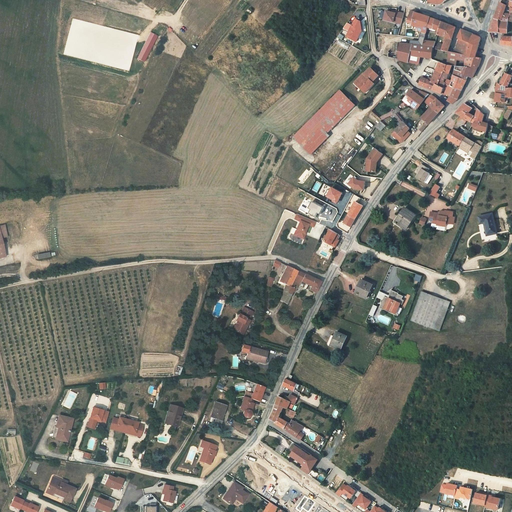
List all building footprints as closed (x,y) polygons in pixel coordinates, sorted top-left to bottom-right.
[(495,17),(494,19),(499,19),(499,20),(507,21),(509,15),(503,14),(506,5),(500,3),(497,12),(495,17)] [(392,12),(387,11),(384,20),(401,24),(404,13),(399,12),(396,11),(396,13),(392,12)] [(416,12),(411,11),(408,20),(407,26),(407,28),(407,29),(413,28),(414,19),(416,12)] [(418,13),(416,12),(414,19),(413,28),(415,28),(415,26),(423,28),(422,32),(426,33),(428,26),(430,17),(426,16),(418,13)] [(507,33),(507,21),(499,20),(499,19),(494,19),(491,27),(489,32),(493,32),(507,33)] [(360,22),(356,20),(352,26),(349,32),(347,36),(356,41),(361,30),(360,22)] [(436,49),(442,50),(451,25),(448,24),(441,21),(439,30),(438,32),(437,37),(439,37),(436,49)] [(456,27),(451,25),(442,50),(448,51),(456,27)] [(471,44),(473,34),(467,32),(461,29),(458,38),(459,39),(471,44)] [(158,36),(151,33),(138,58),(145,61),(158,36)] [(471,44),(468,55),(468,58),(475,58),(475,57),(477,51),(478,45),(480,37),(473,34),(471,44)] [(511,36),(501,36),(500,44),(502,44),(505,45),(508,46),(511,46),(511,36)] [(425,38),(421,37),(420,41),(411,41),(410,44),(412,45),(422,46),(424,41),(425,38)] [(459,39),(455,52),(458,53),(460,53),(468,55),(471,44),(459,39)] [(399,43),(399,45),(398,59),(399,60),(409,63),(409,62),(412,45),(410,44),(399,43)] [(422,46),(412,45),(409,62),(419,65),(420,58),(432,59),(433,52),(433,48),(428,48),(422,46)] [(455,52),(450,51),(449,51),(448,55),(446,64),(451,65),(453,59),(457,60),(458,53),(455,52)] [(481,58),(475,57),(475,58),(468,58),(468,55),(460,53),(458,53),(457,60),(453,59),(451,65),(456,66),(462,67),(465,67),(465,63),(472,64),(478,66),(480,62),(481,58)] [(426,87),(432,90),(434,84),(438,86),(440,82),(444,72),(446,64),(439,62),(432,79),(429,78),(428,80),(426,87)] [(466,79),(468,75),(469,73),(461,71),(462,67),(456,66),(454,75),(466,79)] [(474,74),(476,69),(472,67),(465,67),(462,67),(461,71),(469,73),(468,75),(472,78),(474,74)] [(376,80),(375,79),(379,76),(378,75),(371,68),(365,74),(366,74),(365,76),(366,78),(357,87),(359,88),(366,95),(375,86),(373,84),(375,81),(376,80)] [(445,79),(447,80),(449,74),(444,72),(440,82),(443,83),(445,79)] [(507,86),(508,86),(511,78),(511,74),(506,73),(501,84),(507,86)] [(357,87),(366,78),(365,76),(363,75),(353,86),(357,90),(359,88),(357,87)] [(456,101),(458,99),(463,88),(466,79),(454,75),(451,82),(450,86),(454,88),(450,96),(449,97),(447,100),(452,103),(456,101)] [(438,86),(434,84),(432,90),(441,94),(443,90),(443,88),(444,87),(445,84),(448,85),(447,88),(446,91),(445,94),(450,96),(454,88),(450,86),(451,82),(447,80),(445,79),(443,83),(440,82),(438,86)] [(506,97),(511,97),(511,87),(507,87),(507,86),(501,84),(497,83),(496,88),(496,97),(497,97),(496,101),(505,102),(506,97)] [(294,136),(303,145),(330,118),(337,125),(356,106),(340,90),(294,136)] [(411,90),(403,100),(416,110),(424,100),(411,90)] [(436,98),(431,95),(425,102),(431,107),(438,113),(444,106),(437,99),(436,98)] [(472,121),(473,116),(467,112),(470,106),(464,103),(460,108),(456,113),(461,116),(467,120),(472,122),(472,121)] [(423,116),(422,117),(426,121),(428,124),(430,122),(437,114),(438,113),(431,107),(423,116)] [(509,119),(511,112),(511,109),(507,108),(507,110),(503,117),(509,119)] [(476,120),(482,122),(484,114),(478,109),(476,118),(475,120),(476,120)] [(402,124),(404,122),(397,113),(394,114),(402,124)] [(462,126),(464,125),(467,120),(461,116),(456,123),(462,126)] [(337,125),(330,118),(303,145),(310,152),(337,125)] [(485,123),(482,122),(476,120),(474,124),(472,127),(474,127),(482,130),(483,130),(485,123)] [(381,121),(375,127),(381,131),(386,125),(381,121)] [(422,131),(428,124),(426,121),(418,130),(419,130),(421,132),(422,131)] [(410,128),(404,122),(402,124),(395,132),(392,135),(398,140),(404,140),(410,133),(408,130),(410,128)] [(462,126),(456,123),(453,129),(456,131),(462,126)] [(499,128),(495,126),(491,140),(497,141),(497,140),(499,128)] [(460,146),(466,137),(456,131),(453,129),(447,139),(459,145),(460,146)] [(478,144),(466,137),(460,146),(459,148),(467,153),(468,156),(471,157),(474,153),(478,144)] [(474,153),(477,155),(482,147),(478,144),(474,153)] [(368,158),(367,166),(370,166),(370,171),(376,172),(377,162),(383,154),(380,152),(375,148),(368,158)] [(429,168),(422,164),(418,172),(419,173),(417,177),(428,183),(433,175),(429,173),(430,173),(427,171),(429,168)] [(364,181),(357,181),(353,177),(348,184),(354,189),(363,190),(364,181)] [(467,188),(476,191),(478,185),(469,182),(467,188)] [(429,194),(438,198),(439,194),(436,193),(439,187),(435,184),(429,194)] [(332,201),(336,203),(342,193),(331,187),(326,196),(333,200),(332,201)] [(354,221),(363,206),(355,201),(344,222),(351,226),(354,221)] [(308,208),(310,209),(308,213),(315,217),(317,213),(318,214),(322,207),(311,202),(308,208)] [(415,216),(405,208),(395,221),(406,229),(415,216)] [(431,213),(430,221),(434,222),(434,221),(439,221),(438,224),(440,225),(447,226),(447,223),(454,223),(455,216),(452,216),(453,211),(445,210),(445,212),(441,211),(440,215),(439,216),(437,214),(431,213)] [(308,225),(313,227),(315,222),(297,214),(295,219),(300,221),(308,225)] [(486,222),(489,235),(498,233),(494,214),(481,216),(482,223),(486,222)] [(308,225),(300,221),(294,235),(303,239),(305,233),(304,233),(306,230),(308,225)] [(339,235),(331,230),(324,241),(334,247),(339,240),(337,239),(339,235)] [(11,241),(10,234),(0,236),(0,270),(11,268),(5,243),(11,241)] [(279,282),(285,285),(283,291),(291,295),(292,292),(294,288),(290,286),(298,271),(287,266),(279,282)] [(294,292),(301,282),(305,274),(298,271),(290,286),(294,288),(292,292),(294,292)] [(321,282),(305,274),(301,282),(312,286),(310,290),(315,293),(321,282)] [(271,287),(274,278),(269,276),(266,285),(271,287)] [(355,294),(366,299),(373,285),(362,280),(355,294)] [(281,300),(286,303),(287,304),(291,295),(283,291),(281,300)] [(387,299),(377,294),(375,297),(381,300),(377,308),(380,309),(382,310),(383,308),(394,313),(398,306),(400,307),(402,303),(400,301),(402,297),(397,295),(390,291),(387,296),(388,297),(387,299)] [(452,303),(423,292),(412,320),(440,331),(452,303)] [(375,307),(372,305),(367,314),(371,316),(375,307)] [(248,318),(252,310),(245,307),(242,314),(240,314),(237,319),(239,320),(238,323),(237,322),(236,322),(235,323),(235,325),(234,329),(243,333),(250,319),(248,318)] [(336,331),(330,344),(340,349),(347,336),(336,331)] [(244,346),(242,352),(248,354),(247,357),(256,360),(256,361),(266,364),(269,353),(250,348),(244,346)] [(298,383),(291,380),(286,378),(283,385),(295,390),(298,383)] [(256,386),(253,393),(251,398),(259,401),(264,388),(256,386)] [(285,396),(284,398),(291,402),(294,403),(297,397),(290,393),(289,397),(287,396),(288,395),(285,394),(284,396),(285,396)] [(250,398),(245,396),(240,408),(242,409),(241,412),(242,413),(242,414),(243,416),(244,417),(246,417),(247,417),(249,417),(250,416),(251,414),(251,413),(251,411),(253,403),(248,402),(250,398)] [(279,396),(276,404),(284,407),(288,409),(291,402),(284,398),(279,396)] [(225,405),(214,402),(210,416),(220,419),(225,405)] [(279,416),(284,407),(276,404),(274,411),(270,418),(276,421),(279,416)] [(166,423),(176,426),(182,410),(169,406),(167,412),(169,412),(166,423)] [(105,423),(108,413),(92,408),(88,424),(95,426),(96,421),(105,423)] [(290,412),(288,416),(294,417),(300,420),(303,414),(297,411),(296,412),(288,409),(287,411),(290,412)] [(71,418),(57,415),(56,426),(57,427),(56,438),(66,440),(67,430),(69,430),(71,418)] [(290,423),(279,416),(276,421),(275,423),(291,433),(301,440),(305,433),(300,431),(304,425),(292,419),(290,423)] [(116,428),(125,431),(127,422),(118,420),(112,418),(109,429),(115,430),(116,428)] [(127,422),(125,431),(134,433),(133,435),(139,437),(142,426),(136,425),(127,422)] [(199,459),(210,464),(217,445),(203,440),(201,445),(203,446),(199,459)] [(304,451),(297,447),(293,452),(291,455),(305,464),(302,469),(308,473),(318,459),(311,455),(310,456),(304,451)] [(117,478),(109,475),(105,484),(114,488),(115,486),(120,488),(124,479),(118,477),(117,478)] [(62,481),(56,479),(54,485),(50,483),(46,492),(52,495),(53,492),(63,496),(62,500),(68,502),(74,489),(64,485),(65,481),(62,480),(62,481)] [(242,503),(247,495),(240,490),(242,488),(234,483),(227,493),(224,499),(231,504),(235,498),(242,503)] [(344,483),(336,493),(341,496),(344,492),(352,498),(357,490),(352,487),(349,485),(348,486),(344,483)] [(440,492),(444,493),(444,494),(454,496),(456,486),(446,483),(446,485),(442,484),(440,492)] [(174,487),(165,485),(164,489),(166,490),(165,494),(164,501),(174,503),(176,491),(173,491),(174,487)] [(460,487),(460,489),(457,489),(455,498),(458,499),(458,497),(468,499),(471,489),(460,487)] [(63,496),(53,492),(52,497),(62,501),(62,500),(63,496)] [(486,495),(475,493),(473,503),(484,505),(486,495)] [(360,494),(353,504),(356,507),(359,503),(366,508),(372,501),(368,498),(367,497),(364,495),(363,496),(360,494)] [(497,510),(499,499),(487,496),(484,507),(497,510)] [(19,499),(14,497),(11,506),(19,509),(20,508),(23,510),(26,511),(25,511),(36,511),(38,507),(34,505),(29,503),(29,504),(26,503),(22,502),(23,501),(19,499)] [(105,501),(99,497),(94,507),(101,510),(107,511),(109,511),(113,503),(106,500),(105,501)] [(271,502),(265,511),(275,511),(279,507),(271,502)] [(150,506),(142,506),(142,511),(155,511),(156,506),(155,506),(155,504),(150,503),(150,506)]
